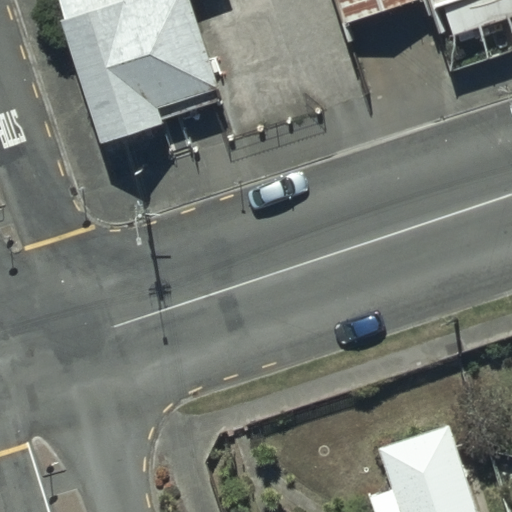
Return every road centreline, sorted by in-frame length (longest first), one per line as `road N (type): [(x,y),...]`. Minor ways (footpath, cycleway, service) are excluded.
road 1 (tertiary): [(511,193),(23,358)]
road 2 (residential): [(23,358),(72,511)]
